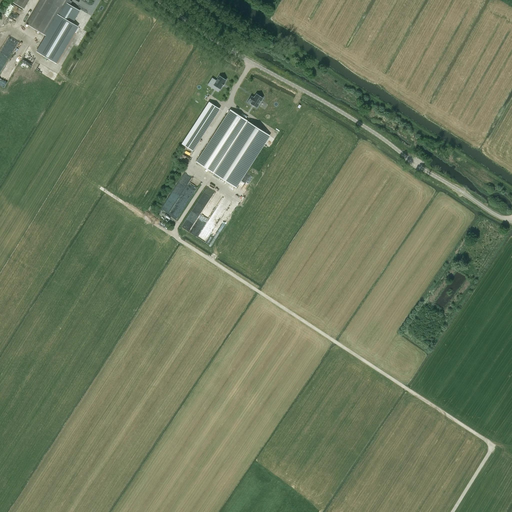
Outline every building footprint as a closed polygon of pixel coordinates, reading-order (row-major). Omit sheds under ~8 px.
[(24,8),(28,0),(14,0),(13,2),(24,8)] [(72,24),(76,16),(77,15),(77,14),(77,13),(77,12),(76,11),(76,10),(76,9),(75,9),(74,8),(70,5),(72,2),(69,0),(40,0),(26,23),(45,35),(36,51),(56,63),(78,27),(72,24)] [(0,45),(0,84),(4,87),(7,82),(0,78),(0,75),(15,48),(4,42),(1,46),(0,45)] [(213,85),(211,88),(218,92),(220,89),(226,79),(219,75),(213,85)] [(251,96),(248,101),(250,103),(257,108),(257,107),(263,98),(256,94),(254,98),(251,96)] [(209,102),(181,144),(190,149),(217,107),(209,102)] [(230,110),(196,162),(236,187),(269,136),(249,122),(230,110)] [(191,191),(189,195),(184,193),(182,197),(186,199),(186,200),(189,201),(200,182),(184,173),(183,176),(193,181),(190,185),(191,185),(189,190),(191,191)]
